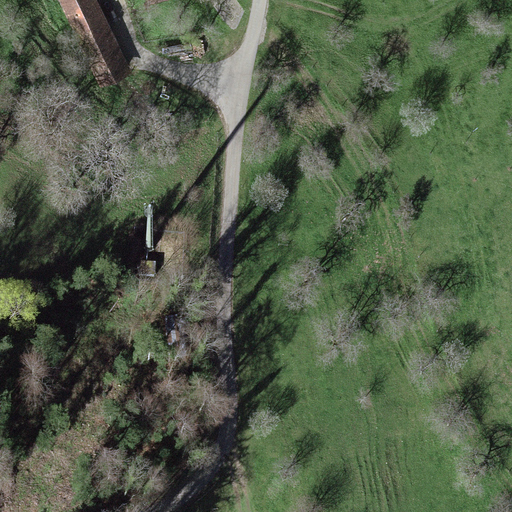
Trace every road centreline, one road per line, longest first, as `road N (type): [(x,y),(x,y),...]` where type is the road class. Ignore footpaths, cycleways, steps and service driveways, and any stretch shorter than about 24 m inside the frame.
road 1 (track): [(259,0),(236,128),(223,283),(229,425),(202,478),(159,511)]
road 2 (track): [(511,493),(448,400),(384,218),(317,102),(255,22)]
